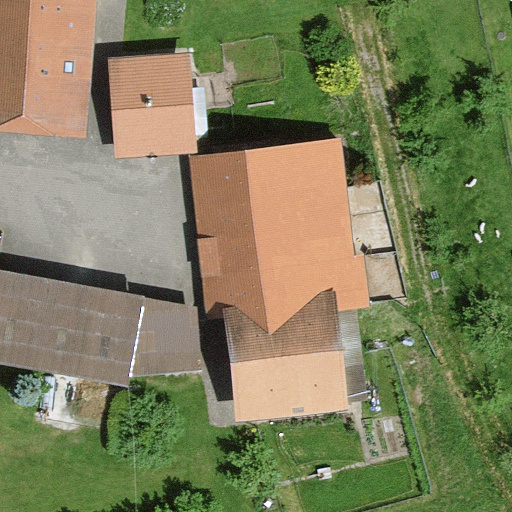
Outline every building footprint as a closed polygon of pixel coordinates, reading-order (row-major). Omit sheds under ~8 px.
[(0,0),(0,135),(92,143),(103,0),(0,0)] [(113,70),(122,168),(204,159),(192,61),(113,70)] [(230,323),(242,431),(352,419),(341,315),(371,312),(365,261),(356,262),(344,148),(189,165),(207,326),(230,323)] [(0,373),(129,395),(144,305),(0,281),(0,373)] [(144,345),(144,382),(199,381),(198,344),(144,345)]
